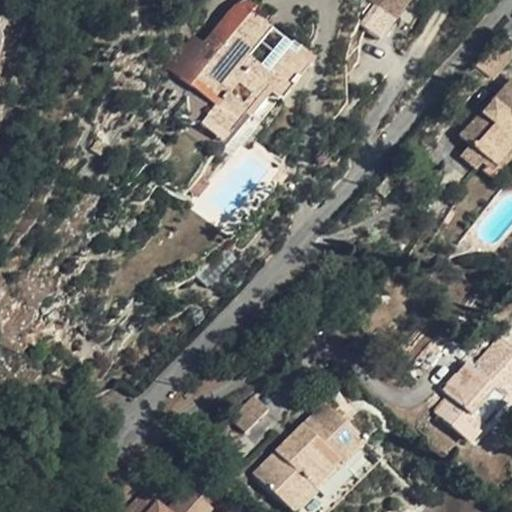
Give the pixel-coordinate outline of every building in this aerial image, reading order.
[(365,0),(394,20),(408,0),(365,0)] [(256,9),(247,2),(242,4),(226,22),(225,29),(232,35),(217,53),(207,45),(179,78),(194,90),(199,83),(219,100),(214,107),(209,113),(197,129),(223,151),(271,93),(282,101),(315,61),(299,48),(294,54),(287,49),(285,51),(267,73),(248,58),(266,36),(271,30),(252,14),(256,9)] [(226,22),(207,45),(217,53),(232,35),(225,29),(226,22)] [(179,78),(207,45),(194,34),(166,67),(179,78)] [(285,51),(266,36),(248,58),(267,73),(285,51)] [(509,49),(498,40),(477,64),(489,74),(509,49)] [(511,152),(511,80),(490,103),(492,105),(484,114),(482,112),(459,137),(469,146),(485,161),(495,171),(511,152)] [(485,161),(469,146),(458,158),(474,172),(485,161)] [(287,175),(280,170),(272,181),(279,186),(287,175)] [(209,181),(200,173),(190,190),(198,195),(209,181)] [(394,186),(387,178),(375,190),(383,198),(394,186)] [(511,392),(511,347),(499,336),(472,368),(465,377),(476,386),(458,406),(447,397),(434,412),(469,442),(511,392)] [(472,368),(463,361),(438,389),(447,397),(458,406),(476,386),(465,377),(472,368)] [(272,412),(254,394),(230,418),(248,436),(272,412)] [(334,414),(324,404),(253,475),(289,511),(320,511),(376,456),(364,443),(346,426),(350,421),(338,410),(334,414)] [(207,511),(210,510),(185,488),(164,511),(155,503),(143,493),(126,511),(207,511)]
